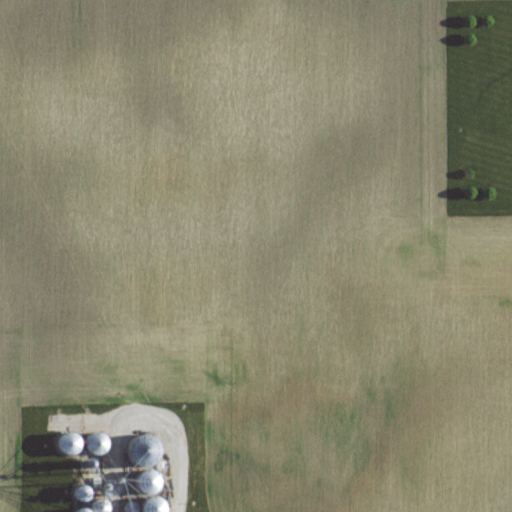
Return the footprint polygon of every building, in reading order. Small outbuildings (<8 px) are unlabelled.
[(80,439),(65,430),(56,446),(71,455),(80,439)] [(94,455),(108,444),(97,430),(83,442),(94,455)] [(153,463),(149,434),(128,437),(133,466),(153,463)] [(151,496),(159,477),(142,470),(134,489),(151,496)] [(74,496),(82,500),(88,490),(80,485),(74,496)] [(161,511),(166,503),(149,495),(141,511),(161,511)] [(93,511),(105,511),(110,508),(101,498),(90,508),(93,511)]
